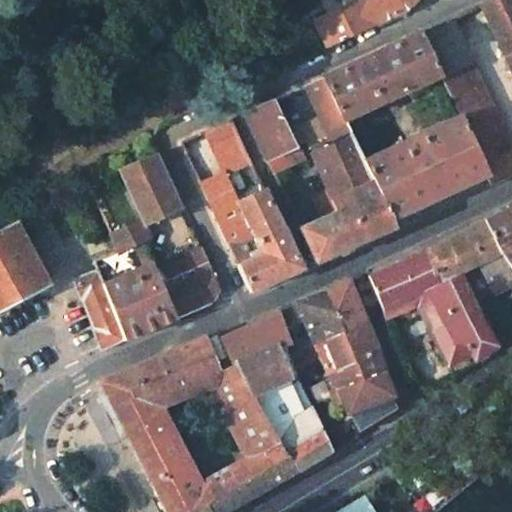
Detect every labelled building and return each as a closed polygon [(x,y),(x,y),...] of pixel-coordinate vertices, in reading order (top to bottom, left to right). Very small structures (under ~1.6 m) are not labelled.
[(396,0),(365,0),(362,1),(374,25),(403,12),(396,0)] [(396,0),(403,12),(413,0),(396,0)] [(511,52),(511,0),(489,0),(481,4),(504,56),(511,52)] [(362,1),(317,22),(328,46),(374,25),(362,1)] [(449,19),(420,32),(440,75),(459,116),(486,175),(485,176),(489,183),(511,172),(511,150),(510,152),(449,19)] [(420,32),(323,77),(343,120),(379,104),(440,75),(420,32)] [(323,77),(307,84),(321,114),(301,123),(313,148),(349,131),(343,120),(323,77)] [(284,95),(272,100),(281,119),(292,114),(284,95)] [(272,100),(244,112),(267,160),(295,147),(281,119),(272,100)] [(379,104),(343,120),(349,131),(350,135),(354,144),(388,128),(379,104)] [(459,116),(362,161),(390,219),(391,219),(485,176),(486,175),(459,116)] [(349,131),(313,148),(314,152),(350,135),(349,131)] [(354,144),(350,135),(314,152),(310,153),(337,212),(299,228),(315,263),(394,227),(391,219),(390,219),(362,161),(354,144)] [(295,147),(267,160),(272,173),(287,166),(306,157),(300,145),(295,147)] [(145,223),(182,207),(157,153),(120,168),(145,223)] [(287,166),(272,173),(292,213),(307,206),(287,166)] [(230,184),(225,173),(199,185),(225,241),(238,235),(249,230),(236,202),(238,201),(230,184)] [(301,269),(263,189),(238,201),(236,202),(249,230),(257,248),(260,253),(250,258),(236,265),(249,293),(301,269)] [(511,204),(484,220),(498,250),(511,269),(511,204)] [(444,303),(471,353),(475,360),(495,346),(503,341),(491,321),(484,326),(472,303),(463,282),(458,272),(477,262),(482,271),(494,292),(511,282),(511,269),(498,250),(484,220),(442,243),(425,250),(436,288),(444,303)] [(16,222),(0,230),(0,309),(49,284),(16,222)] [(137,226),(111,236),(117,250),(118,251),(131,246),(143,241),(137,226)] [(238,235),(225,241),(236,265),(250,258),(248,252),(245,250),(238,235)] [(153,265),(175,318),(213,301),(219,289),(199,245),(153,265)] [(117,250),(109,253),(114,266),(135,257),(131,246),(118,251),(117,250)] [(260,253),(257,248),(248,252),(250,258),(260,253)] [(425,250),(367,275),(383,312),(413,298),(418,307),(422,315),(444,303),(436,288),(425,250)] [(152,264),(102,284),(124,341),(149,329),(175,318),(153,265),(152,264)] [(97,271),(74,280),(81,298),(83,298),(95,329),(94,330),(102,350),(124,341),(102,284),(97,271)] [(482,271),(463,282),(472,303),(479,300),(494,292),(482,271)] [(324,289),(343,330),(364,321),(348,281),(326,290),(326,289),(324,289)] [(323,290),(294,302),(304,324),(313,342),(313,343),(343,330),(324,289),(323,290)] [(294,302),(276,309),(277,312),(278,312),(283,331),(304,324),(294,302)] [(423,316),(454,375),(475,362),(475,360),(471,353),(444,303),(422,315),(423,316)] [(418,307),(386,322),(390,332),(399,327),(400,331),(404,332),(416,327),(417,324),(415,320),(423,316),(422,315),(418,307)] [(503,341),(511,335),(511,307),(492,321),(491,321),(503,341)] [(221,337),(220,338),(236,367),(251,395),(293,375),(290,364),(287,352),(286,345),(283,331),(278,312),(277,312),(221,337)] [(364,321),(343,330),(353,362),(353,363),(377,352),(364,321)] [(343,330),(313,343),(317,353),(327,373),(353,362),(343,330)] [(219,331),(205,336),(222,373),(236,367),(220,338),(221,337),(219,331)] [(296,471),(271,433),(251,395),(236,367),(222,373),(205,336),(98,381),(136,454),(166,511),(223,511),(260,491),(296,471)] [(313,342),(287,352),(290,364),(317,353),(313,343),(313,342)] [(353,362),(327,373),(335,389),(385,371),(377,352),(353,363),(353,362)] [(395,396),(385,371),(335,389),(336,391),(331,393),(331,394),(330,395),(335,404),(341,402),(348,415),(395,396)] [(327,373),(311,381),(320,399),(330,395),(331,394),(331,393),(336,391),(335,389),(327,373)] [(293,375),(283,380),(299,415),(311,407),(293,375)] [(395,396),(348,415),(350,420),(357,435),(400,409),(395,396)] [(299,415),(271,433),(296,471),(331,450),(311,407),(299,415)] [(343,424),(330,431),(339,445),(357,435),(350,420),(343,424)]
